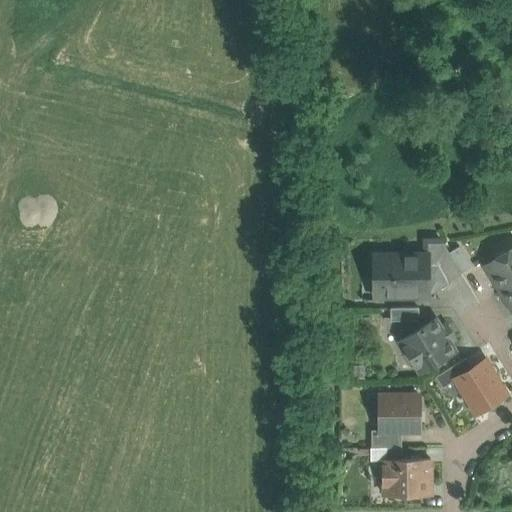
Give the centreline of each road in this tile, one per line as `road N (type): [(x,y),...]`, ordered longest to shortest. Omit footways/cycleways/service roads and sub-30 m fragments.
road 1 (residential): [(296,511),(298,0)]
road 2 (residential): [(457,511),(463,459),(511,415)]
